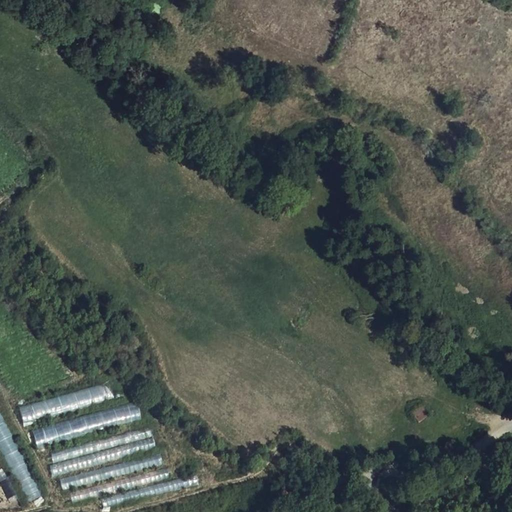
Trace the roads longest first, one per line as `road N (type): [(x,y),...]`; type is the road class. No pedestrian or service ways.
road 1 (track): [(371,481),(325,470),(284,443),(250,475),(118,511)]
road 2 (track): [(208,487),(211,472),(175,448),(123,375),(7,402)]
road 3 (unclassified): [(511,425),(445,461),(380,469),(373,498),(387,511)]
road 4 (track): [(58,507),(0,388)]
